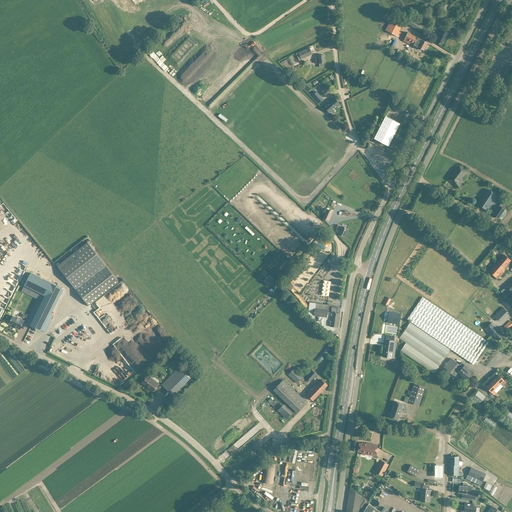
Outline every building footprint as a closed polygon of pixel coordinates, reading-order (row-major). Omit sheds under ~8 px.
[(409,16),(405,22),(422,33),(426,28),(409,16)] [(402,25),(391,19),(385,30),(399,37),(401,33),(399,32),(402,25)] [(434,40),(436,42),(442,45),(448,33),(441,30),(438,37),(436,36),(434,40)] [(405,38),(414,43),(418,45),(417,46),(418,46),(418,47),(424,50),(428,43),(422,40),(418,38),(408,32),(405,38)] [(296,53),(299,60),(301,59),(312,54),(309,47),(298,52),(296,53)] [(319,67),(324,66),(324,63),(325,63),(324,55),(318,55),(318,57),(315,57),(316,63),(319,63),(319,67)] [(511,77),(511,66),(510,66),(500,83),(504,86),(506,87),(511,77)] [(317,92),(312,96),(319,103),(323,99),(317,92)] [(331,101),(330,100),(323,106),(329,113),(340,104),(335,98),(331,101)] [(396,149),(407,127),(400,123),(389,146),(396,149)] [(470,173),(459,165),(448,180),(459,187),(470,173)] [(486,209),(488,205),(496,194),(488,189),(481,200),(478,204),(486,209)] [(499,218),(502,214),(504,209),(499,206),(493,214),(499,218)] [(333,211),(326,208),(322,218),(328,221),(333,211)] [(335,232),(339,234),(340,235),(345,236),(348,229),(343,227),(342,226),(342,227),(338,226),(337,228),(335,232)] [(119,282),(107,266),(88,242),(57,266),(76,290),(89,306),(119,282)] [(46,259),(51,264),(54,262),(45,251),(40,254),(45,260),(46,259)] [(505,270),(508,267),(506,265),(510,260),(504,255),(498,262),(496,260),(494,262),(496,264),(489,271),(496,277),(498,278),(503,273),(505,270)] [(30,273),(24,285),(41,294),(29,318),(27,322),(30,324),(41,330),(45,331),(47,327),(53,315),(49,313),(62,288),(30,273)] [(287,276),(281,283),(290,290),(294,286),(287,280),(289,277),(287,276)] [(507,296),(511,292),(511,291),(511,280),(510,283),(506,286),(508,287),(503,292),(507,296)] [(407,319),(469,362),(473,364),(489,342),(487,341),(485,339),(423,297),(413,311),(407,319)] [(309,302),(308,315),(312,315),(311,317),(332,335),(333,330),(335,331),(335,327),(338,327),(340,310),(341,307),(328,306),(328,305),(321,304),(316,303),(309,302)] [(499,321),(501,319),(507,313),(508,312),(503,307),(496,314),(494,316),(499,321)] [(400,313),(389,312),(387,323),(399,324),(401,314),(401,313),(400,313)] [(20,330),(22,325),(25,321),(17,317),(17,318),(13,316),(11,319),(9,323),(16,327),(16,328),(20,330)] [(69,330),(76,326),(73,321),(66,325),(69,330)] [(406,342),(400,351),(433,373),(450,349),(410,322),(399,338),(406,342)] [(499,330),(492,323),(485,329),(491,335),(492,334),(498,340),(503,336),(498,331),(499,330)] [(63,336),(68,332),(64,327),(59,331),(63,336)] [(385,344),(384,356),(394,358),(395,353),(396,341),(394,341),(390,340),(385,339),(384,344),(385,344)] [(103,358),(107,354),(104,350),(99,354),(103,358)] [(471,374),(468,372),(470,369),(464,364),(463,367),(460,364),(459,365),(451,358),(444,367),(455,376),(458,372),(466,379),(471,374)] [(173,396),(177,392),(190,379),(184,373),(187,371),(185,369),(184,370),(180,366),(165,381),(162,385),(173,396)] [(294,368),(288,374),(297,383),(300,379),(302,380),(304,378),(294,368)] [(310,381),(317,375),(312,370),(306,377),(310,381)] [(153,392),(156,388),(160,384),(147,375),(141,383),(148,388),(153,392)] [(494,390),(498,386),(500,384),(503,386),(506,383),(498,375),(486,387),(494,395),(496,392),(494,390)] [(307,403),(303,399),(283,380),(273,390),(293,410),(297,413),(307,403)] [(328,385),(324,382),(322,380),(317,385),(316,384),(306,394),(309,397),(313,401),(328,385)] [(407,402),(418,406),(425,387),(414,383),(409,397),(407,402)] [(480,409),(482,406),(479,403),(483,399),(485,396),(478,391),(470,400),(474,404),(480,409)] [(269,402),(274,408),(278,405),(273,399),(269,402)] [(398,419),(403,404),(395,401),(390,416),(398,419)] [(293,412),(284,404),(277,410),(286,419),(293,412)] [(511,425),(511,412),(509,409),(502,417),(504,418),(511,425)] [(485,422),(495,429),(498,425),(488,418),(485,422)] [(376,456),(378,445),(367,443),(367,444),(359,442),(357,451),(365,453),(365,454),(376,456)] [(459,457),(450,457),(450,465),(449,475),(463,476),(463,473),(459,473),(459,457)] [(380,460),(374,471),(382,476),(388,464),(380,460)] [(264,463),(261,482),(273,484),(276,465),(264,463)] [(407,471),(416,476),(419,469),(411,465),(407,471)] [(437,466),(437,478),(445,478),(445,466),(437,466)] [(481,485),(483,480),(486,474),(475,469),(471,467),(468,474),(466,478),(481,485)] [(488,483),(486,482),(483,488),(490,491),(492,485),(488,483)] [(343,511),(342,511),(381,511),(369,504),(370,502),(361,495),(354,491),(350,488),(346,511),(343,511)] [(420,501),(424,501),(429,502),(429,497),(429,493),(431,494),(432,490),(427,489),(421,489),(420,501)] [(467,498),(476,499),(479,491),(474,490),(473,492),(473,494),(468,494),(467,498)] [(475,504),(467,503),(466,511),(472,511),(481,511),(482,508),(474,507),(475,504)]
